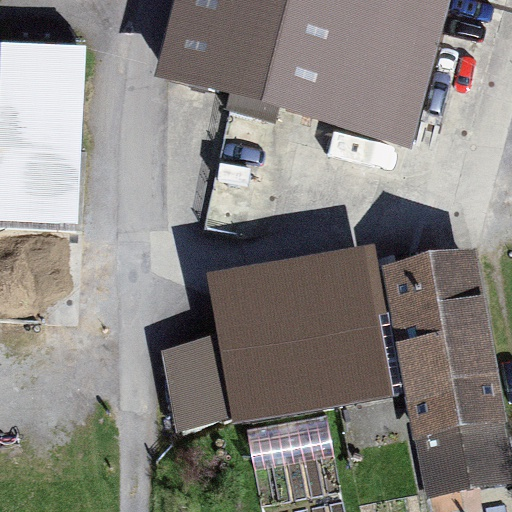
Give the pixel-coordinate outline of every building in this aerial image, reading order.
[(443,0),(192,0),(171,80),(406,142),(443,0)] [(85,57),(3,53),(0,120),(0,229),(76,233),(85,57)] [(62,233),(0,231),(0,320),(58,322),(62,233)] [(390,388),(368,270),(218,298),(240,416),(390,388)] [(471,273),(392,288),(430,492),(508,477),(471,273)] [(334,417),(254,421),(257,466),(336,462),(334,417)]
